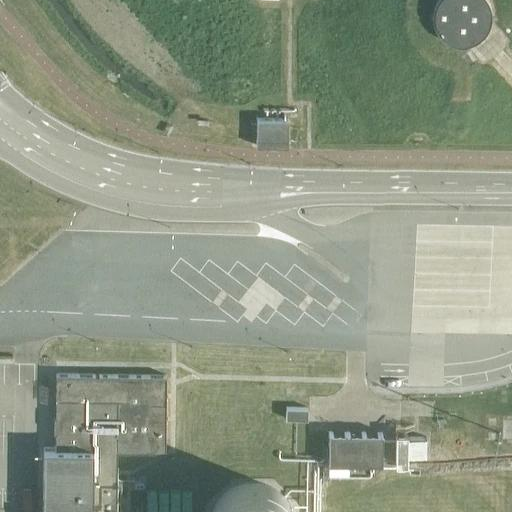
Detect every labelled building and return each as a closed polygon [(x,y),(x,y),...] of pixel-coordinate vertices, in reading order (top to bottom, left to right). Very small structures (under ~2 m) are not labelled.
[(489,20),(490,14),(489,9),(488,3),(486,0),(434,0),(434,2),(432,7),(431,13),(431,19),(433,25),(435,29),(439,34),(443,37),(448,40),(453,42),(459,43),(464,43),(469,42),(476,39),(480,36),(484,31),(487,26),(489,20)] [(260,139),(294,139),(294,117),(260,116),(260,139)] [(165,375),(55,374),(54,448),(42,448),(41,511),(115,511),(116,450),(164,451),(165,375)] [(308,410),(286,409),(286,420),(308,421),(308,410)] [(381,432),(328,432),(327,462),(381,463),(381,432)] [(406,464),(406,433),(394,433),(394,464),(406,464)] [(425,437),(406,437),(406,455),(425,455),(425,437)] [(290,511),(285,503),(275,495),(262,489),(249,488),(235,491),(223,498),(214,508),(212,511),(290,511)]
